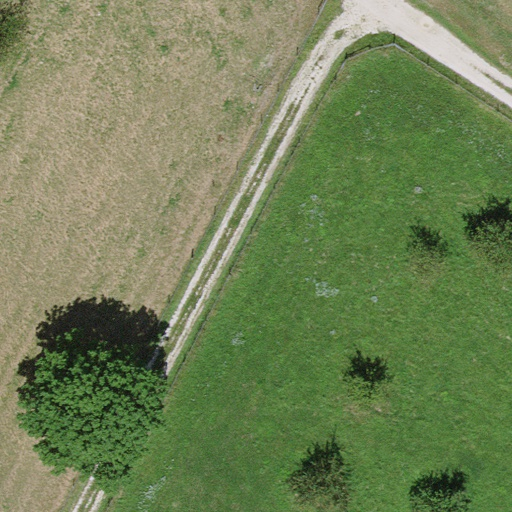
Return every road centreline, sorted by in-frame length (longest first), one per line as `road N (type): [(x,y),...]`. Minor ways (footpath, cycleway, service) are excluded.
road 1 (track): [(83,511),(343,0)]
road 2 (track): [(360,0),(511,95)]
